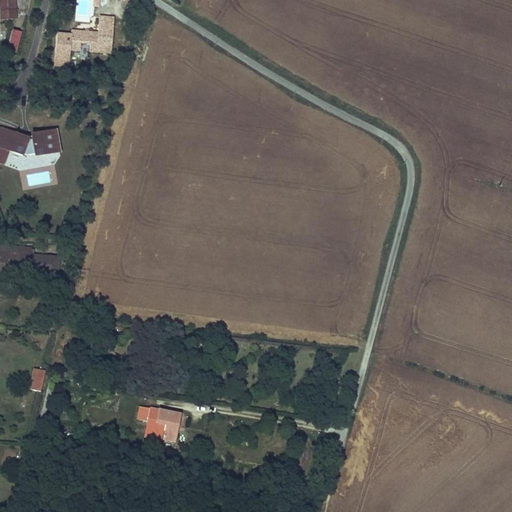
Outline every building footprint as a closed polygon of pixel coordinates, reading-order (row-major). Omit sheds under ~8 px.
[(27,4),(11,7),(12,17),(29,14),(27,4)] [(124,48),(128,14),(110,11),(109,25),(83,22),(83,30),(67,28),(65,55),(81,56),(82,45),(93,45),(94,36),(104,36),(104,46),(124,48)] [(18,50),(20,32),(10,31),(8,49),(18,50)] [(80,65),(81,56),(65,55),(64,64),(80,65)] [(120,65),(128,66),(129,58),(121,57),(120,65)] [(37,133),(10,122),(3,140),(34,152),(36,149),(44,148),(45,151),(68,147),(65,126),(41,130),(43,138),(38,139),(37,133)] [(67,252),(42,250),(33,249),(33,242),(11,240),(10,246),(0,245),(0,270),(4,271),(4,265),(26,266),(26,263),(66,267),(67,252)] [(42,243),(33,242),(33,249),(42,250),(42,243)] [(40,365),(36,387),(48,389),(53,368),(40,365)] [(64,366),(57,365),(44,423),(49,424),(64,366)] [(186,410),(145,401),(143,412),(152,416),(149,429),(162,432),(181,436),(186,410)] [(162,432),(149,429),(147,437),(159,440),(162,432)]
